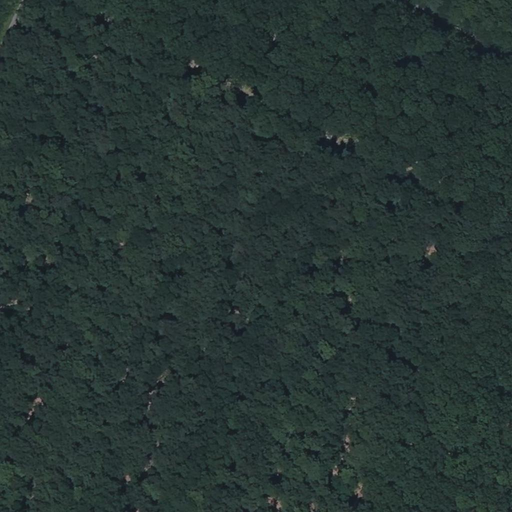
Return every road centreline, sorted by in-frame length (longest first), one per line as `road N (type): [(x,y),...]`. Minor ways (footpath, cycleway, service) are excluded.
road 1 (track): [(511,225),(84,0)]
road 2 (track): [(400,0),(511,61)]
